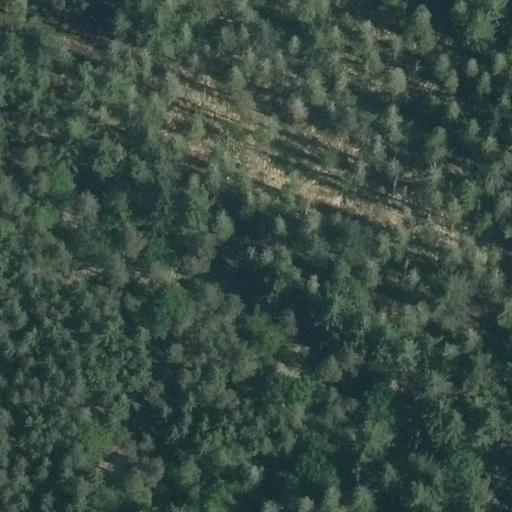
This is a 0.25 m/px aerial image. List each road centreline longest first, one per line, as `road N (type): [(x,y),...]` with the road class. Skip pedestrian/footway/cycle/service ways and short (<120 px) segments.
road 1 (track): [(399,437),(0,175)]
road 2 (track): [(511,511),(399,437)]
